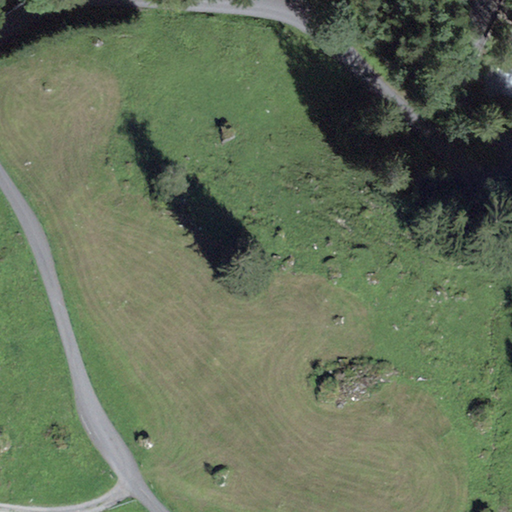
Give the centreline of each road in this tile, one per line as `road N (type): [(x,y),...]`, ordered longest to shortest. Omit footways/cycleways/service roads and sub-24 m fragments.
road 1 (unclassified): [(0,175),(32,228),(93,414),(160,511)]
road 2 (unclassified): [(511,187),(494,187),(468,171),(312,21),(270,5),(212,0)]
road 3 (unclassified): [(475,0),(458,95),(466,113),(511,152)]
road 4 (track): [(140,490),(85,507),(0,510)]
